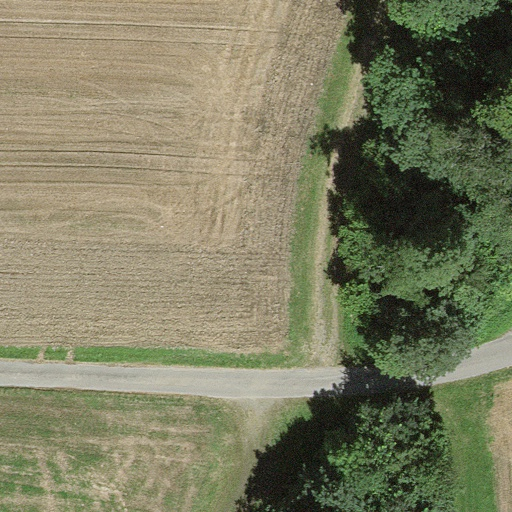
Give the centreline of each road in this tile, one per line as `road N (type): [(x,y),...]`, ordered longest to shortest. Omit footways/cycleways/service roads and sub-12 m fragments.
road 1 (track): [(0,351),(321,369),(402,367),(511,343)]
road 2 (track): [(321,369),(333,186),(396,0)]
